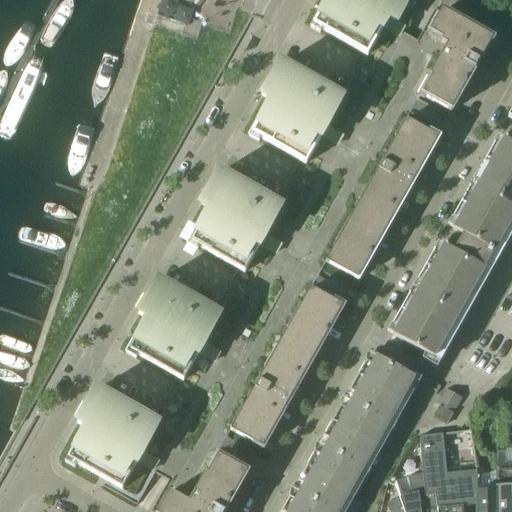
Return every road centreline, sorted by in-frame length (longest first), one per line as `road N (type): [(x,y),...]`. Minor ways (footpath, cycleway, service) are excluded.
road 1 (residential): [(29,474),(298,0)]
road 2 (residential): [(511,60),(260,511)]
